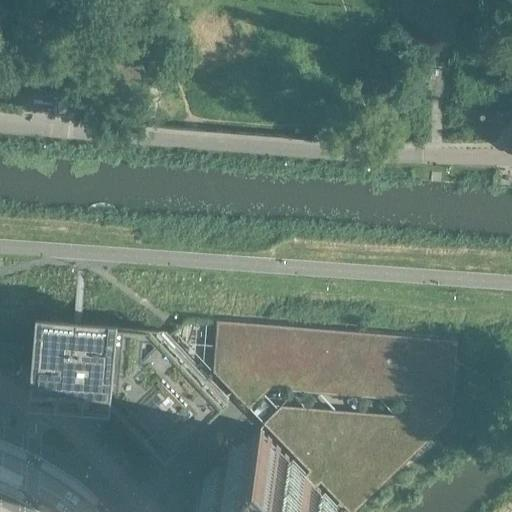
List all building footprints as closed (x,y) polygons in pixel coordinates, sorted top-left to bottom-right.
[(305,473),(317,485),(321,481),(351,511),(352,511),(452,416),(458,338),(217,318),(215,346),(213,369),(233,390),(234,391),(242,399),(249,406),(265,423),(309,468),(305,473)] [(32,374),(77,388),(77,387),(33,373),(34,363),(34,360),(35,349),(35,343),(37,323),(73,326),(77,326),(81,327),(117,330),(166,334),(168,334),(169,334),(228,395),(228,396),(215,408),(203,419),(197,425),(167,454),(166,454),(112,398),(89,391),(89,392),(112,399),(166,456),(229,395),(166,330),(37,319),(32,374)] [(89,391),(112,398),(117,330),(81,327),(77,326),(73,326),(37,323),(35,343),(35,349),(34,360),(34,363),(33,373),(77,387),(77,388),(79,389),(79,387),(79,382),(84,384),(89,386),(88,390),(88,391),(89,392),(89,391)] [(166,334),(117,330),(112,398),(166,454),(167,454),(197,425),(203,419),(210,413),(215,408),(228,396),(228,395),(169,334),(168,334),(166,334)] [(79,387),(79,389),(88,391),(88,390),(89,386),(84,384),(79,382),(79,387)] [(320,488),(317,485),(305,473),(301,469),(288,455),(261,427),(249,438),(234,452),(224,462),(209,476),(198,488),(221,511),(342,511),(333,502),(320,488)] [(229,447),(234,452),(249,438),(244,433),(229,447)] [(293,450),(288,455),(301,469),(307,464),(293,450)] [(204,471),(209,476),(224,462),(219,457),(204,471)] [(325,483),(320,488),(333,502),(338,497),(325,483)]
